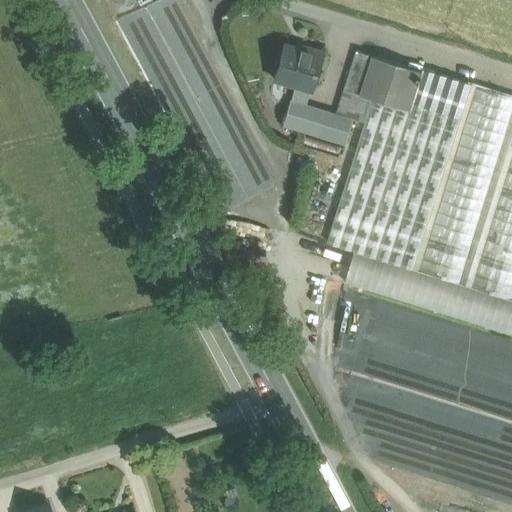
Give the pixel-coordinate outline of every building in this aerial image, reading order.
[(229,203),(274,178),(173,0),(147,0),(123,13),(229,203)] [(307,52),(283,45),(273,79),(294,85),(290,100),(305,104),(309,89),(311,90),(321,52),(308,48),(307,52)] [(422,71),(358,51),(345,90),(375,100),(410,111),(422,71)] [(511,96),(423,69),(422,71),(410,111),(375,100),(331,244),(356,252),(511,300),(511,96)] [(290,100),(289,100),(282,125),(300,131),(346,144),(354,119),(305,104),(290,100)] [(346,144),(300,131),(296,146),(342,160),(346,144)] [(511,300),(356,252),(346,285),(511,336),(511,300)]
